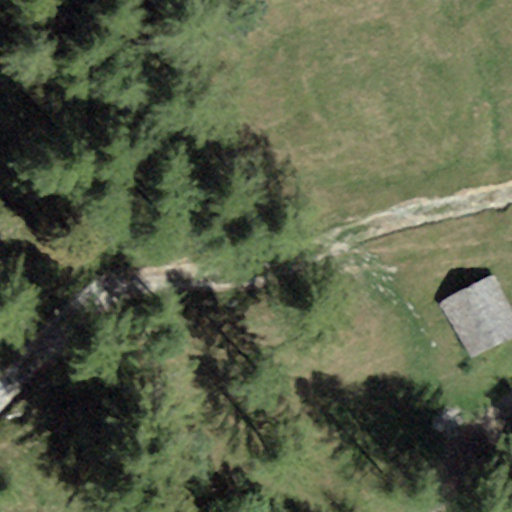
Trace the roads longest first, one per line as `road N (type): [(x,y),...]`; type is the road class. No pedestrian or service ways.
road 1 (track): [(0,361),(56,325),(218,268),(352,223),(511,186)]
road 2 (track): [(422,511),(511,397)]
